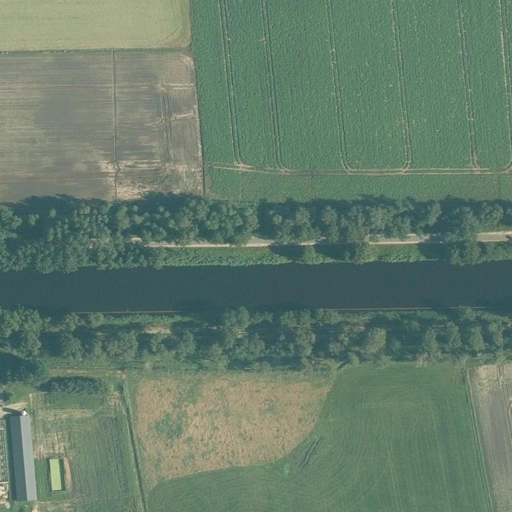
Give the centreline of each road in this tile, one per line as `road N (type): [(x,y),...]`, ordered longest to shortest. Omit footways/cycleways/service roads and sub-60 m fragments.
road 1 (track): [(511,322),(0,332)]
road 2 (unclassified): [(0,239),(511,233)]
